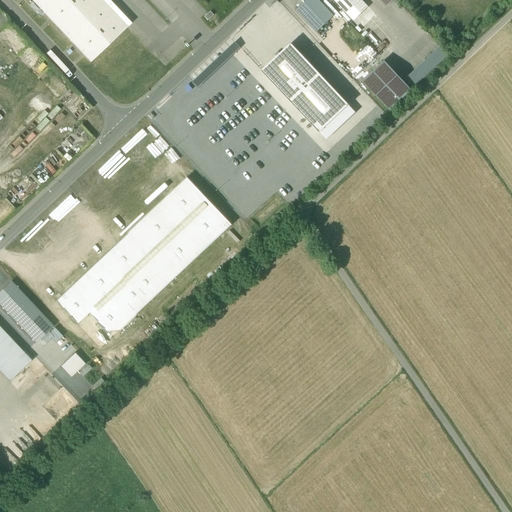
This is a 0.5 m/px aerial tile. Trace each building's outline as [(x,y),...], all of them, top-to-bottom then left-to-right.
[(31,0),(35,3),(35,4),(42,11),(49,18),(49,19),(56,26),(63,33),(63,34),(64,34),(70,41),(71,41),(77,48),(77,49),(78,49),(84,56),(85,56),(90,61),(89,62),(90,62),(91,62),(98,55),(105,48),(112,41),(113,41),(120,34),(127,28),(127,27),(127,26),(122,21),(121,21),(115,14),(115,13),(114,13),(108,6),(107,6),(101,0),(31,0)] [(334,18),(318,0),(309,0),(305,4),(296,12),(317,34),(334,18)] [(367,7),(360,0),(334,0),(353,19),(367,7)] [(210,11),(205,16),(208,20),(214,15),(210,11)] [(262,70),(319,132),(348,105),(291,43),(262,70)] [(447,55),(440,47),(407,78),(415,86),(447,55)] [(411,90),(384,61),(362,81),(389,110),(411,90)] [(348,105),(319,132),(325,139),(355,112),(348,105)] [(187,177),(55,301),(77,324),(88,313),(106,332),(119,331),(232,225),(187,177)] [(55,328),(12,283),(0,293),(0,306),(37,346),(55,328)] [(31,361),(0,328),(0,371),(9,382),(31,361)] [(74,351),(60,365),(71,377),(85,363),(74,351)]
